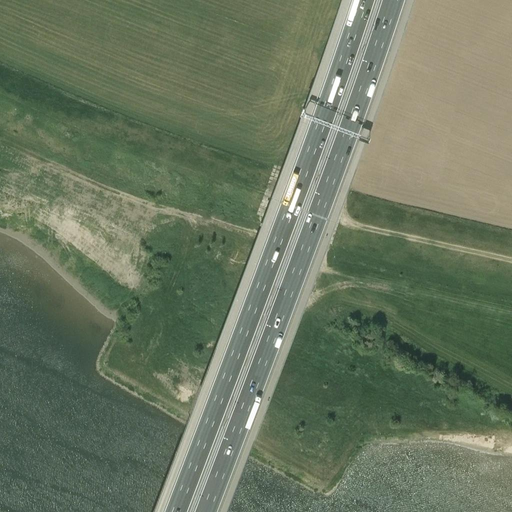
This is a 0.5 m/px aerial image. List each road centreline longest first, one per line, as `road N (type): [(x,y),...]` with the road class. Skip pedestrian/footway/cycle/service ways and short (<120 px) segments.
road 1 (motorway): [(359,0),(169,511)]
road 2 (motorway): [(200,511),(389,0)]
road 3 (track): [(511,259),(336,220),(412,0)]
road 4 (track): [(0,90),(182,168),(336,220)]
